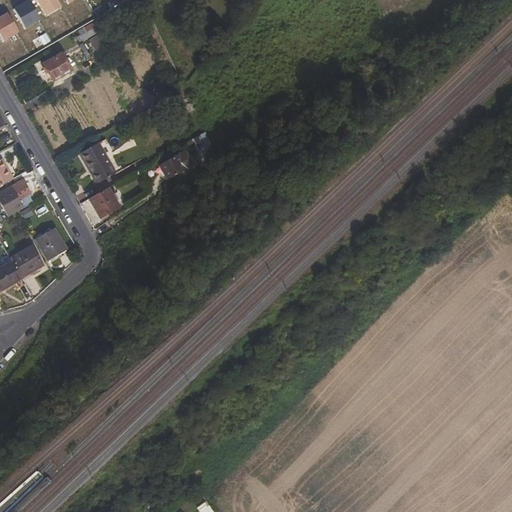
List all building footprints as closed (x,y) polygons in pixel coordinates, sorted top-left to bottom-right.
[(28,0),(15,8),(26,28),(40,20),(28,0)] [(57,0),(38,0),(47,16),(62,8),(57,0)] [(8,12),(0,16),(0,31),(5,40),(19,32),(8,12)] [(51,82),(71,70),(61,53),(42,65),(51,82)] [(172,93),(176,99),(187,93),(184,86),(172,93)] [(192,139),(198,151),(210,145),(204,132),(192,139)] [(115,173),(98,143),(79,154),(96,184),(115,173)] [(186,153),(178,154),(159,165),(167,180),(188,168),(192,164),(186,153)] [(0,160),(0,186),(12,180),(0,160)] [(12,206),(30,195),(22,180),(3,192),(12,206)] [(119,208),(108,187),(88,199),(99,219),(119,208)] [(54,228),(33,240),(46,261),(66,249),(54,228)] [(10,258),(12,261),(21,279),(43,266),(31,245),(10,258)] [(0,267),(0,290),(21,279),(12,261),(0,267)]
